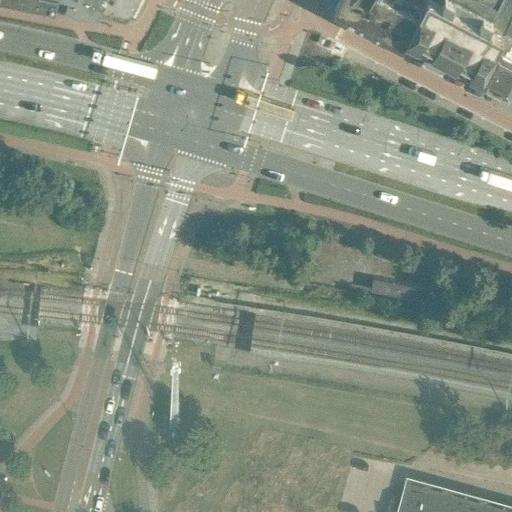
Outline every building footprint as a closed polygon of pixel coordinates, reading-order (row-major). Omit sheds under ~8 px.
[(30,0),(97,13),(103,0),(30,0)] [(401,42),(419,6),(408,0),(334,0),(332,5),(356,18),(376,28),(376,29),(396,39),(401,42)] [(471,80),(476,82),(510,15),(511,16),(511,14),(511,0),(422,0),(419,6),(401,42),(417,50),(422,47),(461,68),(461,67),(471,72),(471,80)] [(510,15),(476,82),(507,98),(508,97),(511,88),(511,57),(502,52),(505,47),(508,48),(511,39),(511,15),(511,16),(510,15)] [(426,285),(373,276),(371,288),(423,298),(426,285)] [(493,511),(406,488),(402,504),(393,509),(394,511),(493,511)]
